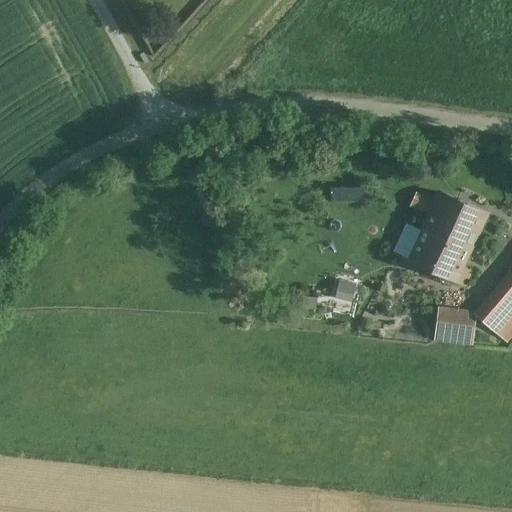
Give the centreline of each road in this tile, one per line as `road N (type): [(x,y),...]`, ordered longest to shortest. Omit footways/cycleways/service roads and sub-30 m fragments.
road 1 (unclassified): [(160,125),(254,105),(317,102),(511,130)]
road 2 (unclassified): [(0,229),(52,176),(160,125)]
road 3 (unclassified): [(160,125),(97,0)]
